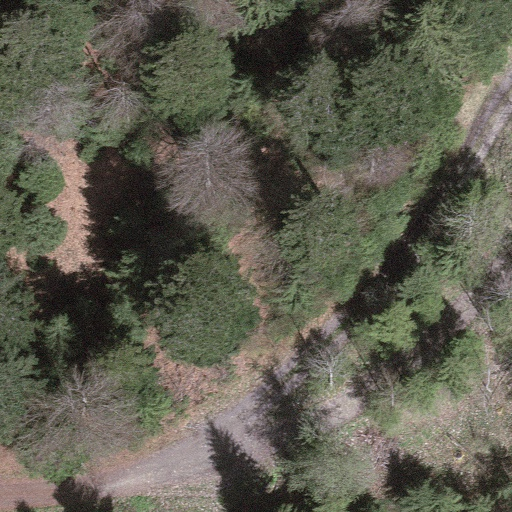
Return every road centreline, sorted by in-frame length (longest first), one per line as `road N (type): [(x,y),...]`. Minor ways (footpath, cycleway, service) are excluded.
road 1 (track): [(511,267),(398,373),(262,451),(120,484),(0,490)]
road 2 (track): [(120,484),(237,417),(338,339),(420,241),(511,85)]
